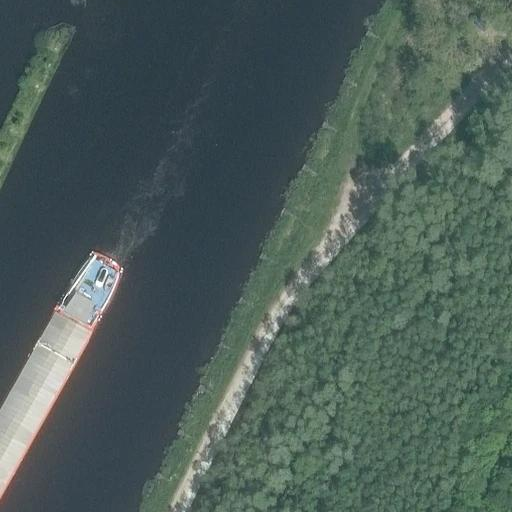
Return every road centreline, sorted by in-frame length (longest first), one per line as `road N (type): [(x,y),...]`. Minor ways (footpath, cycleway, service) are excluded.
road 1 (track): [(507,61),(499,55),(284,278),(167,511)]
road 2 (track): [(284,278),(338,178),(415,0)]
